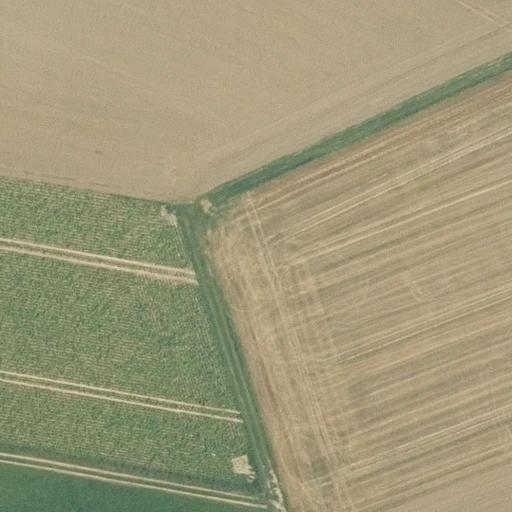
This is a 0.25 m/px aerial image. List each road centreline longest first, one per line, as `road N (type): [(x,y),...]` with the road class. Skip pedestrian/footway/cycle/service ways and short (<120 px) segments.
road 1 (track): [(511,65),(191,208),(283,511)]
road 2 (track): [(283,511),(0,457)]
